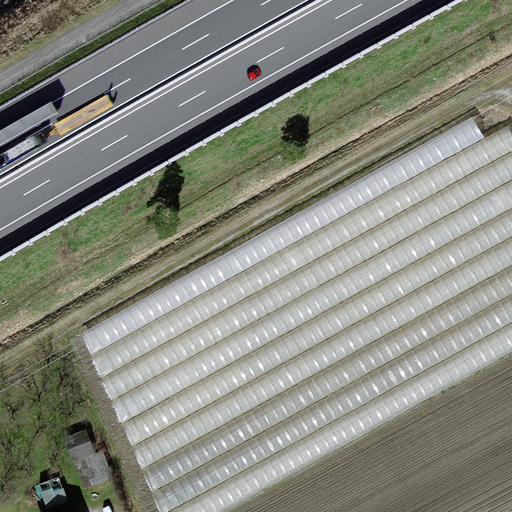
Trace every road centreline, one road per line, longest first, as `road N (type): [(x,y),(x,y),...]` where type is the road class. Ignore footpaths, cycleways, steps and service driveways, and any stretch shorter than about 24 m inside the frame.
road 1 (motorway): [(0,210),(370,0)]
road 2 (motorway): [(267,0),(0,153)]
road 3 (unclassified): [(141,0),(0,82)]
